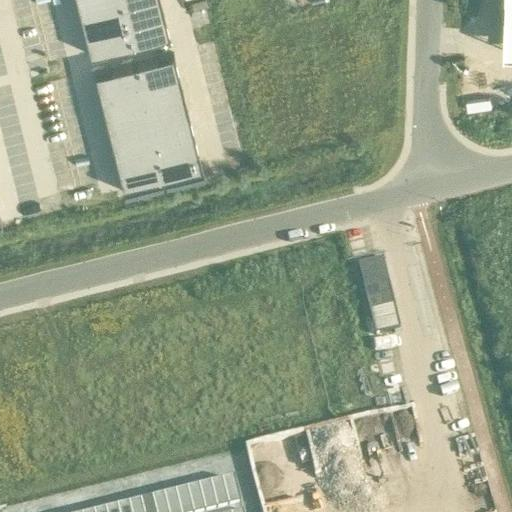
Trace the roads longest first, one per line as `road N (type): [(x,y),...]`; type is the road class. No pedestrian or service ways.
road 1 (unclassified): [(424,184),(0,302)]
road 2 (unclassified): [(429,0),(424,184)]
